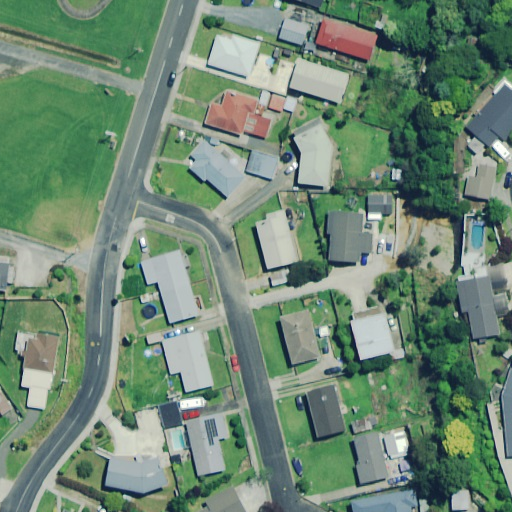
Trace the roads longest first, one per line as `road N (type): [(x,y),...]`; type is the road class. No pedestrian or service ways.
road 1 (residential): [(294,511),(219,246),(188,218),(123,196)]
road 2 (residential): [(123,196),(106,246),(91,390),(15,511)]
road 3 (residential): [(184,0),(123,196)]
